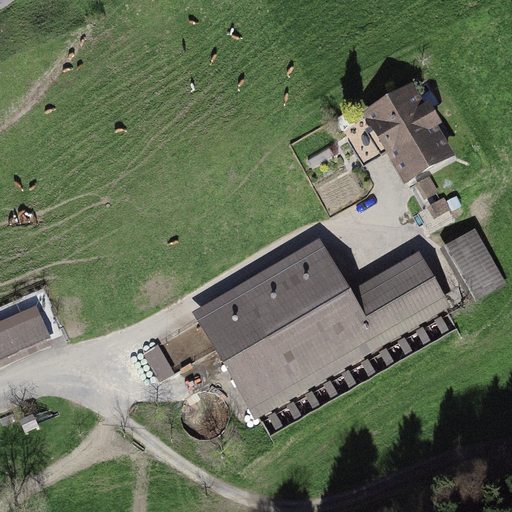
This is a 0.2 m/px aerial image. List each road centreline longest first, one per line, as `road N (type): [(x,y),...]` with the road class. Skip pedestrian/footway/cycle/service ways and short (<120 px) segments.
road 1 (track): [(511,442),(337,501),(270,505),(223,489),(115,413)]
road 2 (track): [(115,413),(2,511)]
road 3 (track): [(0,384),(49,379),(115,413)]
